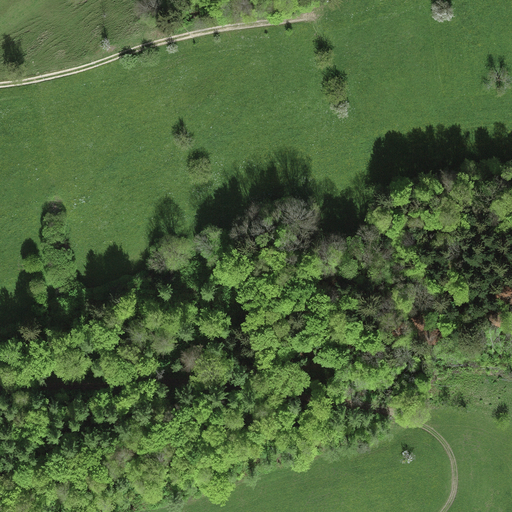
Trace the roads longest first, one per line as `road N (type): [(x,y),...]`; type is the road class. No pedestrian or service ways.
road 1 (track): [(0,384),(236,385),(392,410),(450,450),(454,486),(441,511)]
road 2 (track): [(0,84),(60,75),(177,38),(302,17)]
